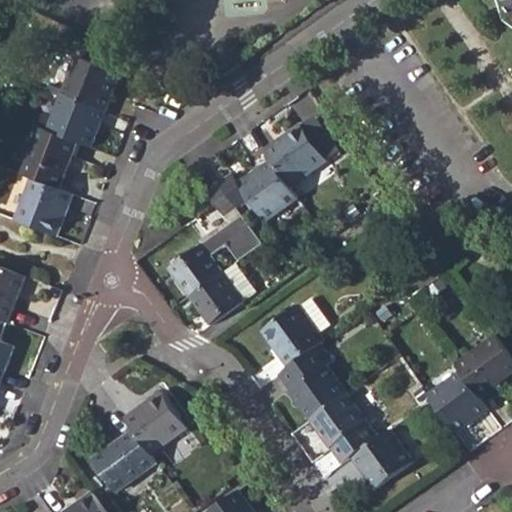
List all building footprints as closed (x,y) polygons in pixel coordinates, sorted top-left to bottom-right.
[(79,55),(63,93),(106,110),(121,71),(79,55)] [(63,93),(49,129),(78,141),(92,146),(106,110),(63,93)] [(304,123),(329,159),(341,151),(315,115),(304,123)] [(304,123),(267,150),(274,161),(292,186),(329,159),(304,123)] [(60,188),(78,141),(49,129),(41,126),(23,173),(32,176),(60,188)] [(269,221),(301,198),(292,186),(274,161),(243,184),(254,200),(269,221)] [(241,209),(254,200),(243,184),(235,173),(222,183),(241,209)] [(58,235),(75,194),(60,188),(32,176),(17,219),(58,235)] [(229,218),(241,209),(222,183),(210,192),(218,203),(229,218)] [(245,207),(259,227),(268,222),(254,201),(245,207)] [(265,244),(245,216),(174,267),(194,295),(225,272),(238,264),(265,244)] [(0,318),(8,322),(26,275),(0,264),(0,318)] [(257,291),(238,264),(225,272),(245,300),(257,291)] [(194,295),(214,323),(245,300),(225,272),(194,295)] [(303,306),(322,332),(333,324),(315,298),(303,306)] [(266,329),(292,366),(325,342),(328,340),(322,332),(303,306),(302,304),(266,329)] [(482,396),(511,373),(511,352),(499,335),(459,365),(463,370),(482,396)] [(0,340),(0,382),(1,383),(15,347),(0,340)] [(282,374),(313,417),(350,391),(330,363),(336,358),(325,342),(292,366),(282,374)] [(458,431),(490,408),(482,396),(463,370),(431,394),(435,399),(458,431)] [(313,417),(345,463),(356,455),(372,443),(361,428),(371,420),(350,391),(313,417)] [(162,392),(126,417),(135,430),(151,453),(189,428),(162,392)] [(416,462),(393,428),(372,443),(356,455),(380,488),(416,462)] [(118,491),(158,463),(151,453),(135,430),(96,458),(118,491)] [(210,511),(258,511),(242,489),(210,511)] [(107,511),(94,493),(65,511),(107,511)]
